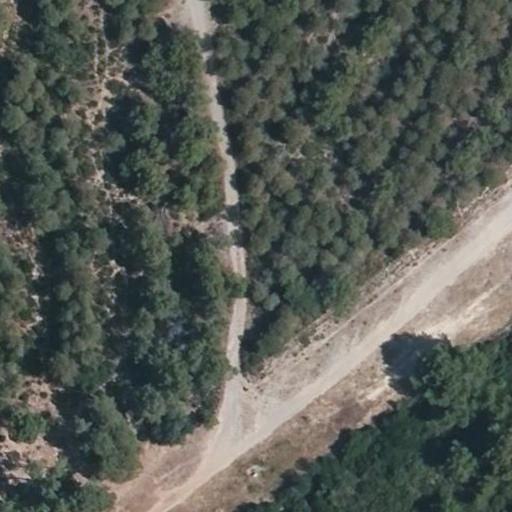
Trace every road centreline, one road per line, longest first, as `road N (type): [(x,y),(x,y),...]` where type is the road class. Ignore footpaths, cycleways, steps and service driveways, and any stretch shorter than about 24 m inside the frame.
road 1 (track): [(188,0),(231,267),(224,421),(211,472)]
road 2 (track): [(511,212),(338,376),(159,511)]
